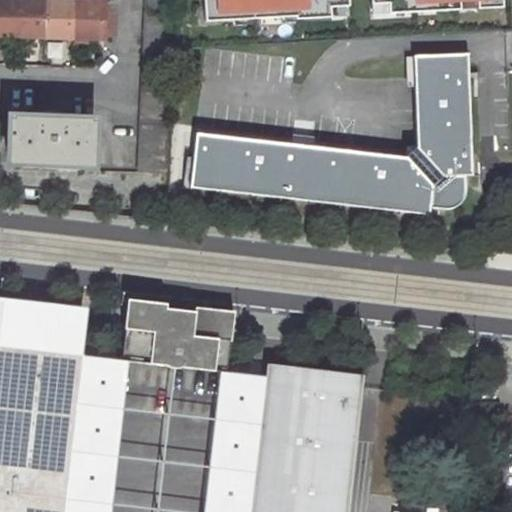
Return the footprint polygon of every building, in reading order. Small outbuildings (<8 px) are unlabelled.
[(115,0),(102,0),(102,6),(0,2),(0,36),(102,41),(102,37),(114,38),(115,0)] [(325,11),(344,9),(342,0),(196,0),(198,23),(228,21),(228,16),(244,15),(245,20),(275,18),(275,13),(290,13),(290,23),(325,21),(325,11)] [(365,0),(366,8),(383,7),(383,17),(414,15),(413,5),(430,5),(431,15),(456,13),(456,3),(473,2),(474,12),(499,11),(498,0),(365,0)] [(173,1),(145,1),(137,175),(166,177),(171,46),(173,1)] [(473,2),(456,3),(456,13),(474,12),(473,2)] [(430,5),(413,5),(414,15),(431,15),(430,5)] [(383,7),(366,8),(366,18),(383,17),(383,7)] [(325,11),(325,21),(344,19),(344,9),(325,11)] [(290,13),(275,13),(275,18),(275,23),(290,23),(290,13)] [(244,15),(228,16),(228,21),(228,26),(245,25),(245,20),(244,15)] [(458,188),(458,177),(467,177),(474,177),(468,56),(414,58),(418,149),(406,150),(404,161),(194,137),(188,191),(430,219),(431,211),(450,212),(457,211),(460,209),(464,206),(466,201),(467,198),(467,188),(458,188)] [(95,124),(11,119),(9,165),(93,168),(95,124)] [(458,177),(458,188),(467,188),(467,177),(458,177)] [(127,303),(124,334),(137,335),(140,304),(127,303)] [(199,318),(166,314),(167,308),(140,304),(137,335),(124,334),(121,364),(127,365),(170,370),(174,373),(182,371),(221,376),(226,376),(229,346),(219,345),(221,316),(199,313),(199,318)] [(235,346),(237,318),(221,316),(219,345),(229,346),(235,346)] [(0,511),(349,511),(364,393),(266,381),(250,511),(64,511),(82,360),(49,356),(37,329),(12,326),(10,351),(0,350),(0,511)] [(110,511),(127,365),(121,364),(82,360),(64,511),(110,511)] [(221,376),(205,511),(250,511),(266,381),(226,376),(221,376)]
